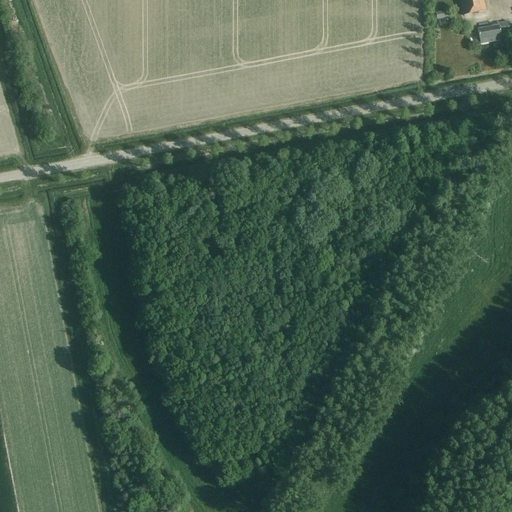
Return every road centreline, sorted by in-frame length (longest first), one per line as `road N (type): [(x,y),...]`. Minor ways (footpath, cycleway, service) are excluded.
road 1 (unclassified): [(0,178),(511,79)]
road 2 (track): [(91,160),(111,173),(111,187),(53,195),(113,511)]
road 3 (track): [(0,39),(32,150),(64,145),(91,160)]
road 4 (track): [(414,511),(434,442),(511,370)]
